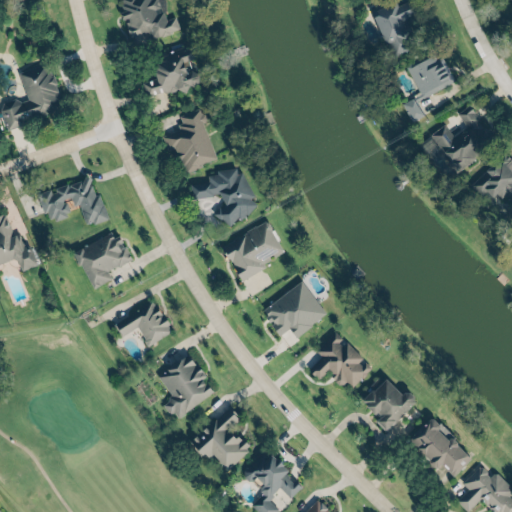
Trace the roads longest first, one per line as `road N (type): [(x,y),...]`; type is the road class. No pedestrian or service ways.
road 1 (residential): [(86,0),(115,127),(168,231),(218,311),(393,511)]
road 2 (residential): [(115,127),(0,168)]
